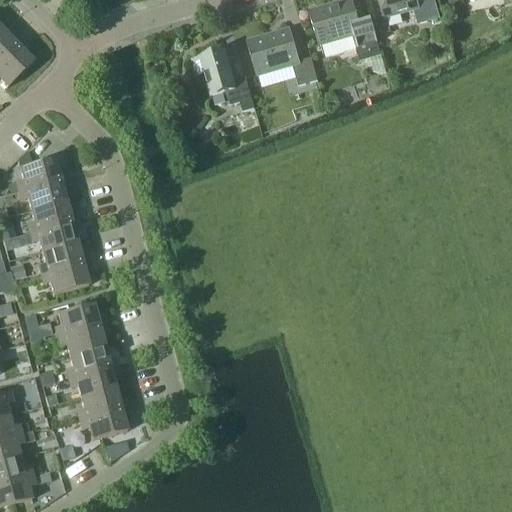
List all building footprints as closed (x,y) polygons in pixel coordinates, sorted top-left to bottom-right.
[(377,0),(383,20),(414,11),(418,25),(438,19),(432,0),(377,0)] [(358,33),(349,2),(310,14),(319,46),(353,36),(360,58),(379,52),(372,29),(358,33)] [(297,64),(288,33),(248,44),(258,77),(292,67),(298,88),(317,83),(310,60),(297,64)] [(11,43),(2,34),(0,35),(0,65),(22,44),(16,38),(11,43)] [(28,51),(22,44),(0,65),(0,84),(6,91),(32,65),(23,56),(28,51)] [(233,83),(224,51),(193,60),(198,77),(204,76),(211,99),(224,95),(231,108),(240,106),(242,115),(254,112),(245,80),(233,83)] [(16,185),(18,195),(67,182),(65,174),(58,176),(54,162),(36,167),(35,160),(17,164),(22,183),(16,185)] [(27,202),(31,214),(65,205),(62,192),(69,190),(67,182),(18,195),(20,204),(27,202)] [(69,217),(65,205),(31,214),(34,225),(27,227),(29,236),(78,224),(76,215),(69,217)] [(39,244),(42,255),(76,246),(73,234),(80,232),(78,224),(29,236),(32,246),(39,244)] [(20,256),(17,241),(2,244),(7,260),(20,256)] [(38,269),(40,278),(89,265),(87,257),(80,259),(76,246),(42,255),(45,267),(38,269)] [(89,265),(40,278),(43,287),(50,286),(53,297),(87,288),(84,275),(91,273),(89,265)] [(14,283),(25,280),(22,267),(11,270),(14,283)] [(9,275),(0,277),(0,285),(11,283),(9,275)] [(8,307),(0,308),(0,318),(0,320),(11,317),(8,307)] [(54,331),(57,340),(105,327),(103,319),(96,321),(93,308),(58,317),(61,329),(54,331)] [(27,334),(38,331),(34,317),(23,320),(27,334)] [(105,327),(57,340),(59,350),(66,348),(69,359),(104,350),(100,337),(107,336),(105,327)] [(107,363),(104,350),(69,359),(72,371),(65,373),(68,382),(116,369),(114,361),(107,363)] [(116,369),(68,382),(70,391),(77,389),(80,401),(115,392),(111,379),(118,377),(116,369)] [(42,388),(55,385),(51,373),(38,377),(42,388)] [(76,414),(79,424),(127,411),(125,403),(118,404),(115,392),(80,401),(83,412),(76,414)] [(0,420),(8,418),(5,407),(12,405),(9,395),(0,397),(0,420)] [(48,409),(57,407),(55,397),(45,399),(48,409)] [(129,419),(127,411),(79,424),(81,433),(88,431),(91,443),(126,434),(122,421),(129,419)] [(0,442),(21,437),(20,436),(18,428),(11,430),(8,418),(0,420),(0,442)] [(0,464),(19,460),(16,448),(33,444),(31,434),(20,436),(21,437),(0,442),(0,464)] [(109,466),(126,455),(122,444),(104,449),(109,466)] [(73,460),(70,448),(59,451),(63,463),(73,460)] [(22,471),(19,460),(0,464),(0,487),(32,479),(32,478),(30,469),(22,471)] [(38,467),(30,469),(32,478),(41,476),(38,467)] [(32,480),(32,479),(0,487),(0,510),(31,502),(28,490),(49,484),(47,476),(32,480)]
